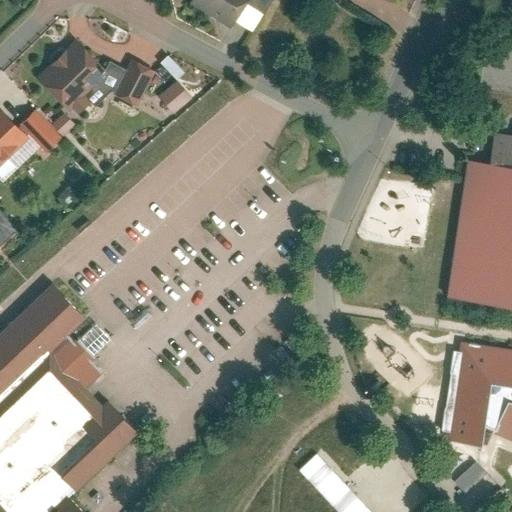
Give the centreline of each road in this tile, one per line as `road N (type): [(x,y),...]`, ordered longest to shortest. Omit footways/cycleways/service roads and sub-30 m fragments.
road 1 (residential): [(369,137),(330,234),(321,282),(325,326),(340,376),(375,426),(460,511)]
road 2 (residential): [(115,5),(369,137)]
road 3 (residential): [(436,0),(369,137)]
